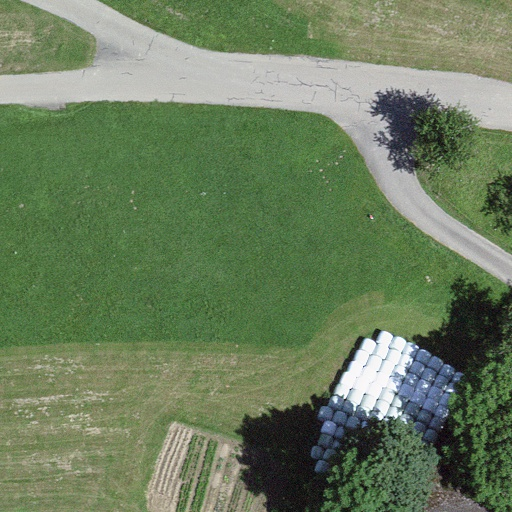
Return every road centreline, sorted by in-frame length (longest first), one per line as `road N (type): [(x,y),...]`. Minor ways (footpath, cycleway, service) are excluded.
road 1 (track): [(0,89),(210,80),(511,110)]
road 2 (track): [(359,93),(419,204),(511,274)]
road 3 (track): [(210,80),(56,0)]
